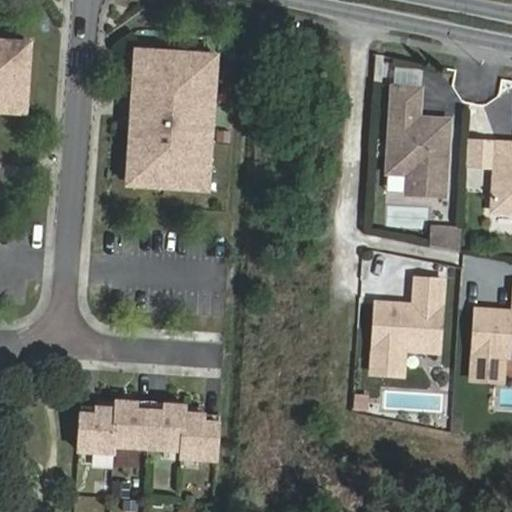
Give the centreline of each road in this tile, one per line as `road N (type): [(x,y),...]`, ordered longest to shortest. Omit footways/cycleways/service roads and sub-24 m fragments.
road 1 (residential): [(44,341),(69,293),(93,0)]
road 2 (secondary): [(310,0),(511,45)]
road 3 (residential): [(230,355),(44,341)]
